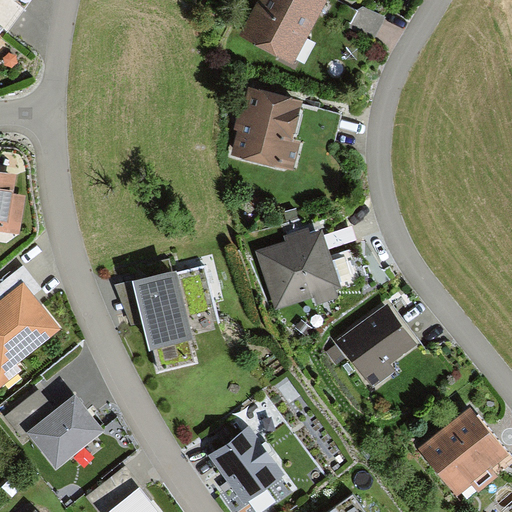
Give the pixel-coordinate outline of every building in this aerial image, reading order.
[(319,0),(261,0),(239,45),(285,68),(319,0)] [(378,38),(388,18),(366,8),(357,27),(378,38)] [(292,99),(248,89),(233,158),(289,170),(295,144),(282,141),(292,99)] [(0,232),(19,236),(26,194),(13,192),(16,176),(0,173),(0,232)] [(287,241),(258,251),(278,309),(315,296),(317,303),(337,297),(334,289),(341,287),(321,232),(310,236),(307,230),(286,237),(287,241)] [(33,295),(43,288),(24,264),(0,282),(0,300),(0,301),(0,389),(26,370),(19,361),(60,329),(33,295)] [(178,272),(116,285),(131,324),(142,321),(150,351),(154,350),(159,368),(195,358),(189,339),(192,338),(178,272)] [(417,343),(389,304),(337,342),(371,388),(394,371),(389,363),(417,343)] [(112,427),(79,384),(26,425),(59,468),(112,427)] [(505,454),(473,413),(426,450),(459,491),(505,454)] [(287,468),(255,425),(210,458),(241,501),(287,468)] [(100,511),(162,511),(125,468),(89,498),(100,511)] [(355,511),(347,499),(328,511),(355,511)]
